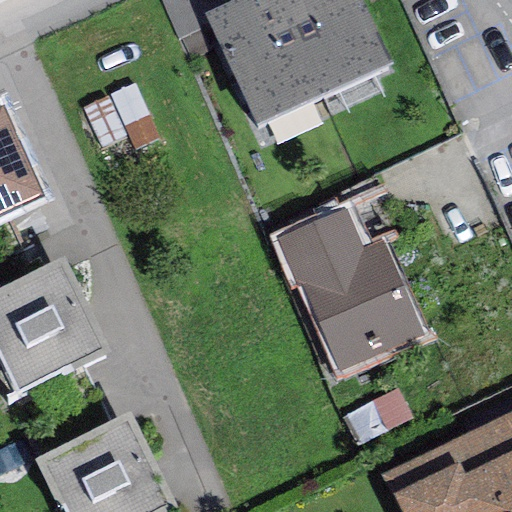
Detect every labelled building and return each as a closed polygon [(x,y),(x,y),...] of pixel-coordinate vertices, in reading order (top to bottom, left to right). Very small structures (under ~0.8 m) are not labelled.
[(255,124),(322,93),(280,0),(238,0),(205,16),(255,124)] [(362,0),(280,0),(322,93),(391,61),(362,0)] [(0,213),(41,195),(0,107),(0,213)] [(345,209),(275,239),(298,290),(301,288),(338,371),(422,334),(381,240),(362,248),(345,209)] [(62,258),(0,289),(0,365),(17,399),(110,353),(62,258)] [(511,511),(511,412),(381,478),(398,511),(511,511)] [(128,413),(36,460),(62,511),(163,511),(175,506),(128,413)]
